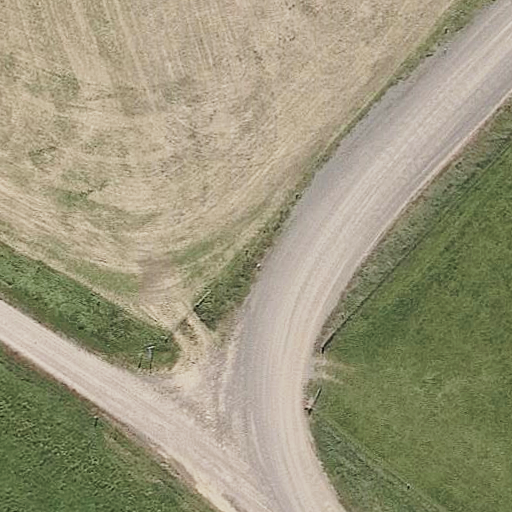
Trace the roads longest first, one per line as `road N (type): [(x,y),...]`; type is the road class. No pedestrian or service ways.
road 1 (unclassified): [(288,468),(280,366),(307,274),(373,174),(511,30)]
road 2 (unclassified): [(288,468),(203,443),(0,328)]
